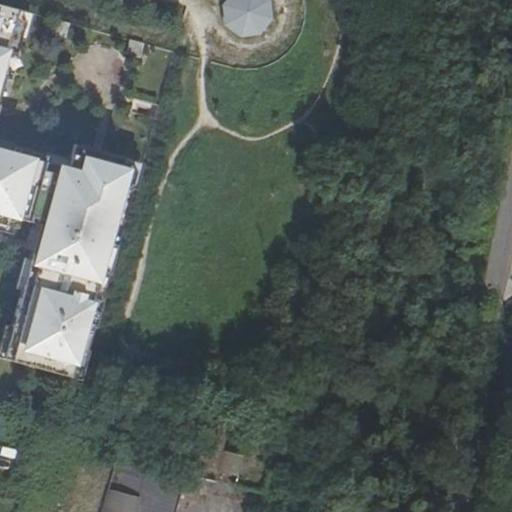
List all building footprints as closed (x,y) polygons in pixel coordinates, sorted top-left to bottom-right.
[(266,0),(221,0),(224,34),(268,31),(266,0)] [(20,11),(0,5),(0,227),(10,231),(14,232),(16,222),(26,225),(27,220),(46,225),(39,249),(36,248),(32,264),(27,263),(19,293),(9,331),(2,357),(69,376),(76,350),(84,353),(92,324),(84,321),(90,298),(99,300),(107,271),(98,269),(105,245),(113,247),(121,219),(113,217),(121,188),(128,190),(130,185),(133,171),(118,167),(121,158),(72,145),(68,159),(66,168),(43,162),(45,156),(12,147),(10,153),(0,150),(0,87),(3,76),(0,75),(0,63),(4,50),(14,53),(17,40),(23,20),(17,19),(20,11)] [(23,20),(17,40),(23,41),(31,14),(20,11),(17,19),(23,20)] [(16,54),(14,53),(4,50),(0,63),(0,75),(3,76),(10,78),(16,54)] [(0,150),(10,153),(12,147),(13,144),(0,140),(0,150)] [(45,156),(43,162),(66,168),(68,159),(45,153),(45,156)] [(133,171),(130,185),(135,186),(142,164),(121,158),(118,167),(133,171)] [(27,220),(26,225),(37,227),(27,263),(32,264),(36,248),(39,249),(46,225),(27,220)] [(10,231),(0,227),(0,235),(8,237),(10,231)] [(105,245),(98,269),(107,271),(109,272),(116,248),(113,247),(105,245)] [(19,293),(27,263),(20,261),(12,292),(19,293)] [(90,298),(84,321),(92,324),(95,324),(101,301),(99,300),(90,298)] [(0,356),(2,357),(9,331),(2,329),(0,336),(0,356)] [(76,350),(69,376),(80,379),(87,353),(84,353),(76,350)] [(172,511),(182,476),(184,471),(115,454),(105,491),(99,511),(172,511)] [(182,476),(172,511),(224,511),(231,488),(182,476)]
